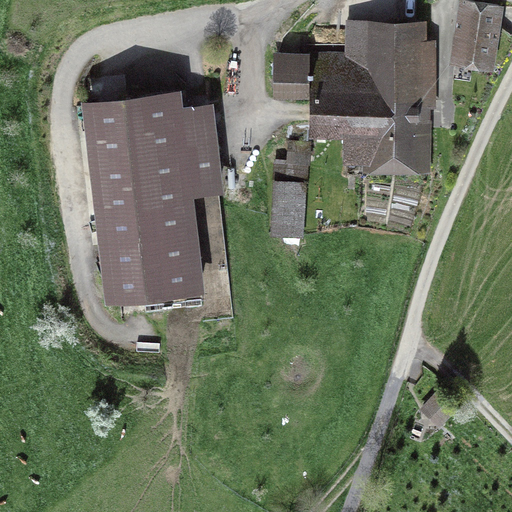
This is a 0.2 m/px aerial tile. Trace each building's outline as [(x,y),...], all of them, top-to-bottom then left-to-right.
[(459,56),(487,60),(490,40),(495,40),(500,4),(471,0),(461,0),(458,28),(463,29),(459,56)] [(347,136),(347,158),(415,158),(416,98),(422,98),(428,102),(433,103),(433,46),(416,46),(416,26),(349,24),(349,56),(276,56),(275,90),(313,90),(312,136),(347,136)] [(189,190),(218,187),(208,107),(179,111),(177,93),(97,103),(120,295),(200,285),(189,190)] [(288,159),(308,160),(309,143),(290,141),(288,159)] [(274,232),(300,234),(303,182),(277,180),(274,232)] [(440,391),(426,406),(441,420),(455,405),(440,391)]
